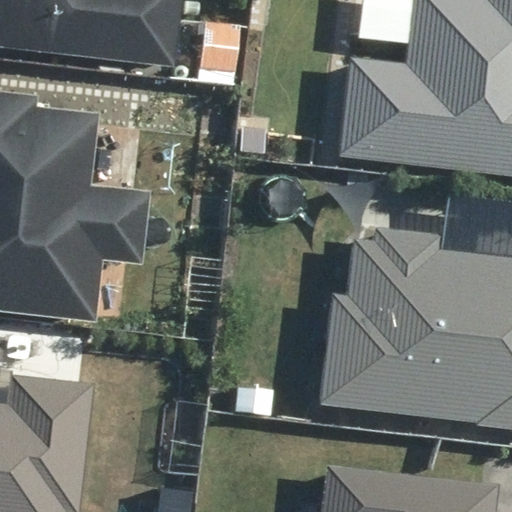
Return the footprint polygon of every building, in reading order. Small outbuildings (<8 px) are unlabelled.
[(0,0),(0,51),(163,71),(171,0),(0,0)] [(337,62),(326,161),(511,181),(511,0),(400,0),(393,68),(337,62)] [(0,320),(83,330),(91,265),(127,269),(135,195),(80,189),(88,120),(26,112),(28,99),(0,96),(0,320)] [(318,298),(305,409),(511,434),(511,261),(428,252),(429,239),(363,232),(362,246),(340,244),(334,300),(318,298)] [(169,343),(165,377),(200,381),(204,347),(169,343)] [(0,511),(66,511),(81,390),(0,380),(0,511)] [(483,511),(486,490),(313,470),(308,511),(483,511)]
